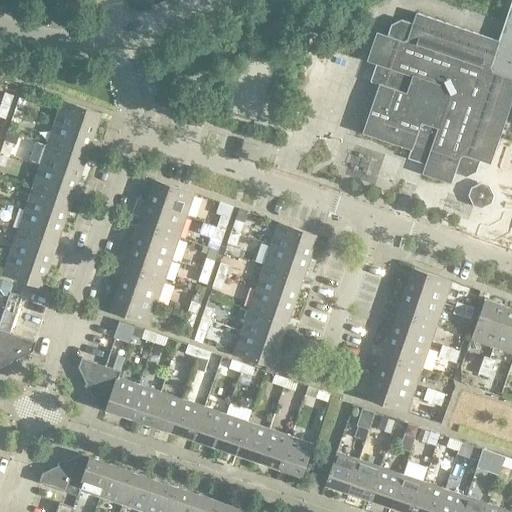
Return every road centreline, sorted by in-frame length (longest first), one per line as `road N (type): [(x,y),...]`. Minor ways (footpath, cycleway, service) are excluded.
road 1 (residential): [(10,511),(138,136)]
road 2 (residential): [(511,260),(138,136)]
